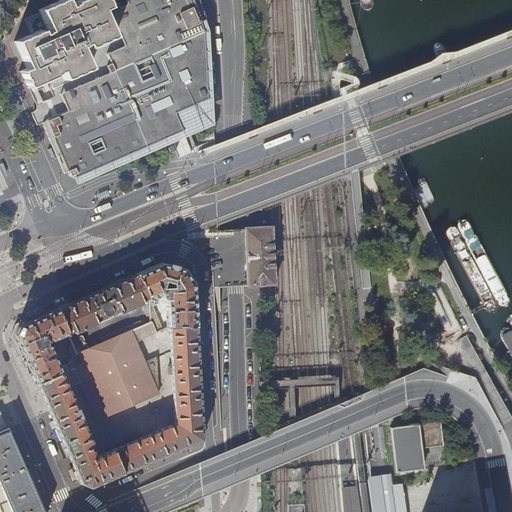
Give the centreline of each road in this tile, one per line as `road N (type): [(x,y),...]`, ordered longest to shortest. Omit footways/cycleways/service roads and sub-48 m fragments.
road 1 (residential): [(125,511),(414,390),(445,392),(473,409),(490,436),(506,511)]
road 2 (secondary): [(234,33),(240,435),(230,511)]
road 3 (primary): [(511,52),(68,224)]
road 4 (primary): [(98,262),(511,95)]
road 5 (residential): [(0,307),(31,306),(159,248),(190,253),(202,270),(210,449)]
road 6 (secondary): [(0,355),(69,511)]
road 7 (residential): [(68,224),(0,68)]
road 8 (residential): [(210,449),(96,497),(84,511)]
